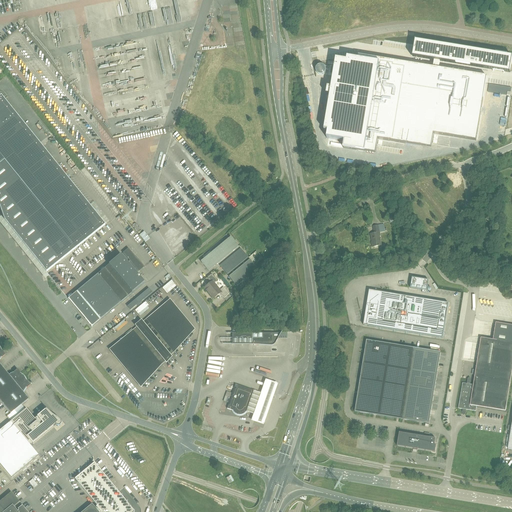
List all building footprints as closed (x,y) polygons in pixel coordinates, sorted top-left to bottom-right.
[(330,95),(324,131),(328,131),(327,138),(344,141),(343,148),(365,152),(376,153),(377,146),(378,139),(421,146),(431,148),(432,144),(434,134),(476,141),(487,76),(439,69),(440,60),(510,72),(511,58),(511,56),(507,56),(507,54),(496,52),(495,54),(427,43),(416,41),(416,40),(415,40),(414,48),(413,56),(435,59),(433,68),(359,55),(358,59),(347,57),(347,61),(336,59),(335,66),(329,66),(328,76),(333,77),(331,87),(328,87),(326,94),(330,95)] [(136,48),(125,83),(159,94),(171,59),(136,48)] [(194,67),(183,101),(229,116),(240,82),(194,67)] [(488,92),(506,95),(507,90),(511,91),(511,88),(489,84),(488,92)] [(1,95),(0,96),(0,207),(4,220),(46,272),(105,225),(1,95)] [(371,242),(371,243),(372,247),(381,245),(379,236),(380,236),(380,232),(385,231),(383,224),(374,226),(376,233),(370,234),(372,242),(371,242)] [(150,238),(144,231),(139,235),(145,242),(150,238)] [(201,261),(200,261),(208,271),(238,246),(231,236),(224,242),(222,239),(209,250),(210,251),(202,257),(203,259),(201,261)] [(135,257),(128,248),(122,253),(129,261),(135,257)] [(236,286),(257,269),(240,248),(220,265),(236,286)] [(120,255),(108,265),(132,293),(144,283),(120,255)] [(77,291),(68,299),(77,310),(91,326),(121,301),(132,293),(108,265),(104,268),(103,267),(100,270),(101,271),(98,273),(77,291)] [(211,282),(204,288),(208,292),(216,286),(214,283),(217,280),(212,273),(207,277),(211,282)] [(427,291),(429,280),(412,278),(410,288),(422,290),(422,292),(426,293),(426,291),(427,291)] [(216,286),(208,292),(213,299),(220,294),(224,299),(229,294),(223,287),(220,290),(216,286)] [(140,302),(152,292),(149,288),(133,301),(138,306),(141,304),(140,302)] [(363,325),(443,338),(448,303),(369,290),(363,325)] [(166,363),(171,357),(170,355),(173,352),(194,329),(170,300),(143,322),(141,321),(135,325),(137,327),(110,350),(140,387),(161,364),(163,363),(165,361),(166,363)] [(462,383),(458,408),(476,411),(477,406),(506,411),(511,371),(511,325),(500,323),(497,341),(493,340),(492,340),(481,338),(473,385),(462,383)] [(232,335),(232,338),(252,338),(252,344),(272,344),(272,343),(275,343),(278,338),(272,338),(272,335),(272,333),(234,333),(232,333),(232,335)] [(441,352),(367,340),(355,412),(429,424),(441,352)] [(0,396),(24,377),(23,377),(23,376),(22,376),(22,375),(21,375),(20,374),(20,373),(17,369),(14,372),(14,373),(13,374),(12,374),(11,375),(10,375),(9,376),(9,375),(3,368),(0,370),(0,396)] [(24,377),(0,396),(0,400),(11,413),(7,417),(11,421),(26,408),(22,404),(28,399),(22,391),(23,391),(24,390),(24,389),(25,388),(25,387),(27,388),(30,385),(27,381),(26,382),(26,381),(25,380),(25,379),(25,378),(24,378),(24,377)] [(274,384),(262,381),(249,421),(261,425),(274,384)] [(227,408),(227,409),(233,411),(234,412),(235,413),(237,414),(237,415),(239,415),(241,415),(243,414),(244,413),(246,412),(247,412),(247,413),(248,413),(248,412),(255,392),(255,391),(236,384),(235,384),(235,385),(227,408)] [(52,414),(50,413),(49,412),(48,411),(47,409),(45,407),(45,408),(46,409),(34,418),(26,408),(11,421),(0,430),(0,464),(11,478),(39,455),(30,445),(55,425),(56,425),(56,426),(57,426),(58,426),(59,426),(60,425),(61,424),(61,423),(61,422),(60,421),(60,420),(59,420),(59,419),(57,418),(55,417),(54,416),(54,415),(54,414),(53,414),(52,414)] [(399,432),(397,446),(435,452),(436,445),(435,444),(436,438),(399,432)] [(16,511),(12,507),(19,501),(11,492),(0,501),(0,511),(140,511),(141,511),(141,510),(140,509),(140,508),(139,507),(124,488),(119,492),(94,462),(75,478),(97,505),(93,508),(92,506),(84,511),(27,511),(22,505),(18,509),(19,510),(16,511)]
